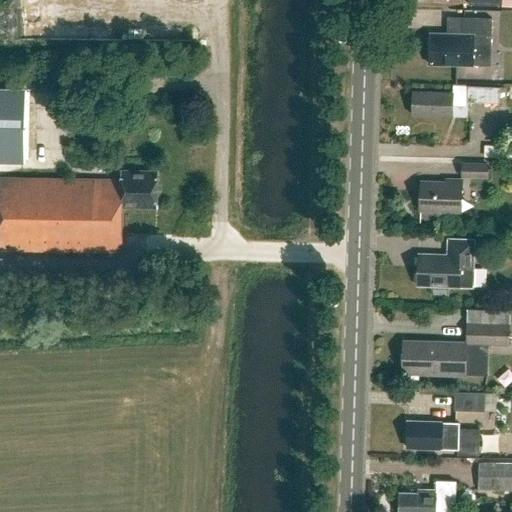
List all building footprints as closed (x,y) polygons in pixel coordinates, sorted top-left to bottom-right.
[(429,65),(473,67),(473,47),(491,47),(492,19),(461,18),(460,35),(430,34),(429,65)] [(451,94),(413,93),(412,115),(451,116),(466,116),(467,103),(499,105),(500,88),(452,86),(451,94)] [(0,93),(0,160),(24,161),(25,94),(0,93)] [(487,179),(488,165),(461,164),(461,178),(487,179)] [(156,207),(157,173),(122,172),(122,181),(0,179),(0,251),(121,253),(122,207),(156,207)] [(460,213),(461,181),(444,181),(444,184),(421,183),(420,211),(460,213)] [(473,269),(474,241),(448,240),(448,256),(419,255),(418,286),(459,288),(460,269),(473,269)] [(488,345),(508,345),(509,323),(471,323),(471,344),(488,345)] [(464,375),(465,344),(404,343),(403,374),(464,375)] [(465,344),(464,375),(487,376),(488,345),(471,344),(465,344)] [(484,411),(484,393),(454,392),(454,411),(484,411)] [(477,456),(478,431),(458,430),(458,424),(408,422),(407,448),(456,450),(456,455),(477,456)] [(511,490),(511,463),(478,463),(478,490),(511,490)] [(454,511),(455,482),(436,482),(436,491),(417,490),(417,494),(400,494),(399,511),(454,511)]
